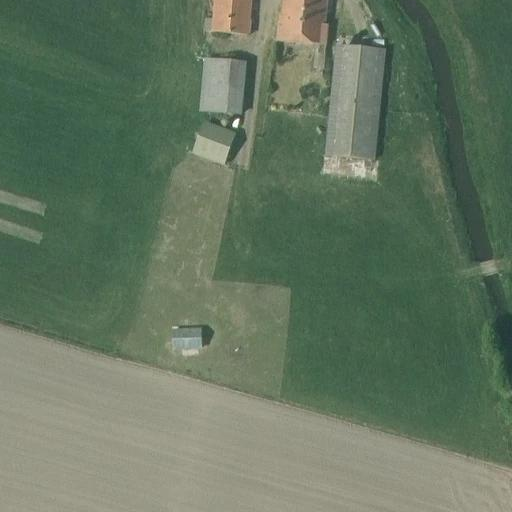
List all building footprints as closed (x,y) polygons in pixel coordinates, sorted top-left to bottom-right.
[(215,0),(212,35),(248,38),(251,0),(215,0)] [(282,0),(281,19),(277,19),(275,45),(326,50),(328,28),(325,28),(327,0),(282,0)] [(375,163),(386,53),(336,48),(325,159),(375,163)] [(247,65),(204,61),(199,115),(241,119),(247,65)] [(204,125),(192,157),(224,169),(236,137),(204,125)] [(202,331),(172,333),(172,353),(202,352),(202,331)]
